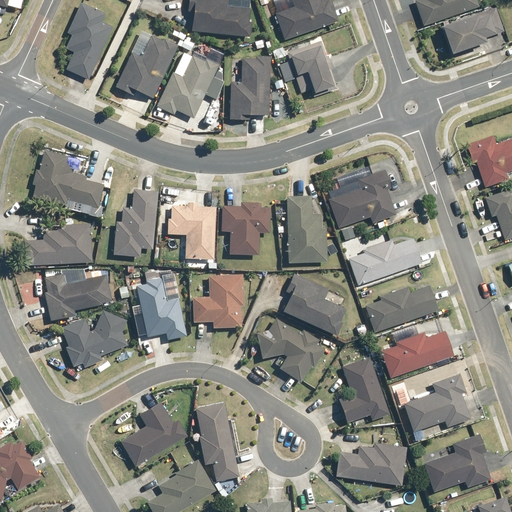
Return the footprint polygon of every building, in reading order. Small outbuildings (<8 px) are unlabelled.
[(250,0),(191,0),(188,34),(247,40),(250,0)] [(290,0),(293,9),(274,15),(282,40),(336,22),(328,0),(290,0)] [(420,0),(427,21),(475,6),(473,0),(420,0)] [(87,80),(111,27),(100,23),(104,14),(79,3),(66,34),(71,36),(65,50),(72,53),(65,70),(87,80)] [(483,20),(442,33),(448,53),(489,40),(483,20)] [(130,96),(133,91),(152,99),(176,46),(151,34),(140,58),(130,53),(114,89),(130,96)] [(332,91),(330,83),(333,82),(319,42),(285,54),(299,94),(309,91),(311,98),(332,91)] [(281,47),(269,52),(273,61),(284,57),(281,47)] [(192,120),(217,66),(191,54),(180,77),(171,73),(155,107),(173,115),(174,112),(192,120)] [(239,82),(229,82),(228,120),(247,121),(247,116),(268,117),(269,57),(239,57),(239,82)] [(485,177),(511,167),(511,136),(475,149),(485,177)] [(84,176),(69,172),(65,166),(66,156),(41,150),(30,197),(62,205),(62,202),(96,209),(101,185),(83,181),(84,176)] [(354,179),(358,189),(326,200),(336,228),(368,217),(371,223),(394,216),(386,191),(389,189),(383,169),(354,179)] [(137,258),(138,249),(150,251),(156,191),(131,189),(129,209),(121,208),(120,222),(115,221),(112,256),(137,258)] [(320,229),(319,214),(310,215),(310,195),(284,196),(287,264),(325,262),(324,228),(320,229)] [(499,234),(511,229),(511,196),(488,206),(499,234)] [(219,232),(229,232),(227,254),(256,256),(257,234),(267,234),(268,207),(258,207),(258,203),(239,202),(239,206),(220,206),(219,232)] [(214,207),(169,205),(168,235),(184,235),(183,259),(212,260),(214,207)] [(40,231),(41,240),(23,241),(24,267),(90,264),(89,238),(88,223),(51,224),(52,231),(40,231)] [(351,226),(339,230),(343,241),(354,237),(351,226)] [(360,250),(361,253),(346,258),(356,286),(419,263),(409,235),(391,242),(390,239),(360,250)] [(110,302),(105,275),(65,283),(63,274),(41,278),(50,322),(71,318),(70,310),(110,302)] [(239,309),(239,306),(243,306),(242,274),(207,276),(207,297),(190,298),(191,323),(210,323),(210,329),(240,328),(239,309)] [(327,288),(292,274),(284,292),(289,294),(280,314),(334,336),(345,309),(322,300),(327,288)] [(144,338),(165,334),(166,340),(184,336),(177,298),(166,300),(164,290),(161,277),(143,280),(144,284),(134,286),(144,338)] [(378,296),(379,300),(363,305),(373,333),(436,311),(427,284),(408,290),(406,287),(378,296)] [(126,320),(102,309),(93,331),(88,332),(82,319),(59,328),(66,346),(63,347),(69,364),(73,363),(75,366),(81,364),(83,368),(100,362),(98,357),(105,354),(126,345),(120,329),(126,320)] [(275,319),(266,331),(255,333),(260,360),(288,354),(278,369),(299,383),(310,367),(312,368),(324,350),(316,344),(318,340),(302,329),(299,334),(275,319)] [(394,343),(395,347),(379,352),(388,378),(452,357),(443,331),(424,337),(423,333),(394,343)] [(371,421),(388,415),(368,356),(340,366),(350,395),(338,399),(346,423),(369,415),(371,421)] [(403,397),(416,430),(461,412),(448,380),(403,397)] [(176,420),(171,423),(158,402),(138,415),(144,425),(117,441),(134,468),(172,444),(186,436),(176,420)] [(203,465),(210,464),(214,482),(237,477),(230,440),(223,404),(193,410),(203,465)] [(0,499),(5,481),(9,479),(16,491),(38,477),(28,460),(30,459),(19,441),(12,446),(9,441),(0,446),(0,499)] [(372,443),(372,448),(357,446),(356,455),(337,452),(334,476),(400,485),(400,480),(405,447),(372,443)] [(433,494),(484,476),(475,450),(424,468),(433,494)] [(161,494),(145,503),(150,511),(179,511),(215,492),(208,480),(197,461),(156,485),(161,494)] [(288,511),(288,501),(244,504),(244,511),(288,511)] [(62,511),(58,505),(45,511),(41,511),(37,503),(20,511),(62,511)] [(466,511),(498,511),(496,503),(466,511)]
